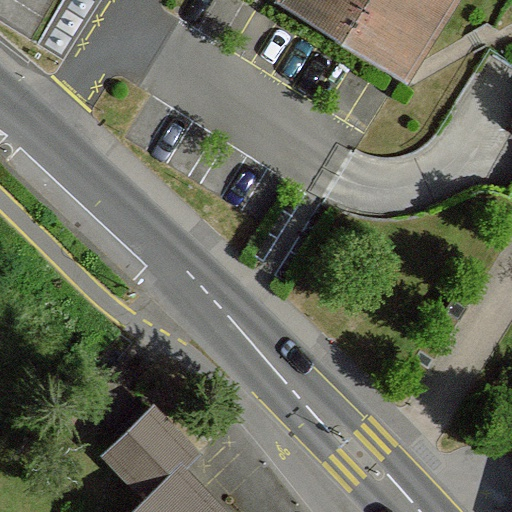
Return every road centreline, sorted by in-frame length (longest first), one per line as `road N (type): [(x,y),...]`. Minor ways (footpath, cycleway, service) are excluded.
road 1 (tertiary): [(419,511),(208,287),(0,97)]
road 2 (unknown): [(88,176),(195,0)]
